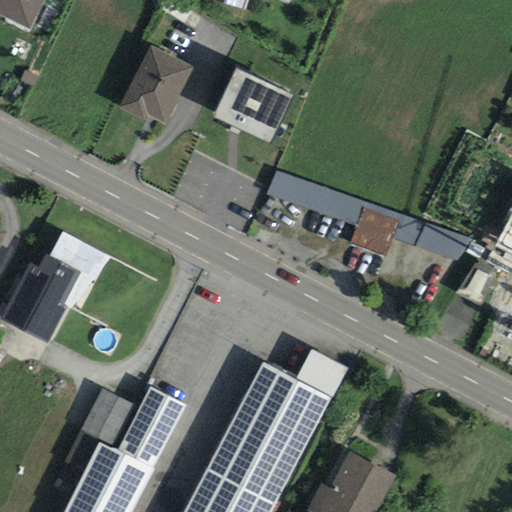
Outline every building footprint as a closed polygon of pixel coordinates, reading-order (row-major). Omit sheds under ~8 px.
[(33,0),(0,0),(0,2),(26,15),(33,0)] [(216,0),(245,9),(247,0),(216,0)] [(167,113),(188,66),(154,50),(132,96),(167,113)] [(217,116),(275,141),(296,92),(237,67),(217,116)] [(277,180),(273,198),(360,220),(354,246),(391,256),(396,239),(466,257),(473,229),(277,180)] [(40,250),(7,313),(44,332),(77,269),(40,250)] [(271,511),(333,396),(267,362),(187,511),(271,511)] [(149,463),(181,400),(150,385),(118,448),(149,463)] [(76,511),(114,511),(140,462),(105,444),(71,509),(76,511)] [(369,511),(387,475),(355,459),(329,511),(369,511)]
